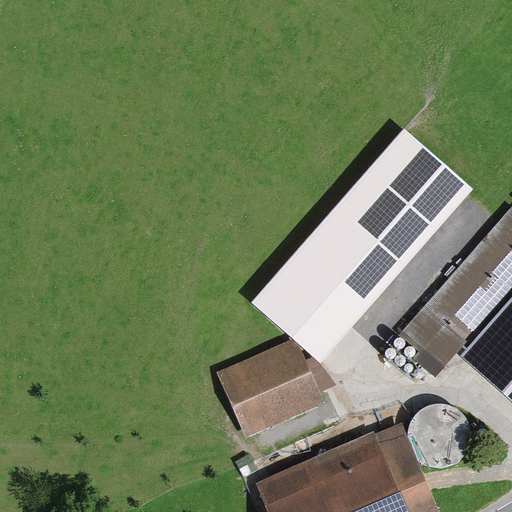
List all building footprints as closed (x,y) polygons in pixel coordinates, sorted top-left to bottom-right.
[(404,135),(252,309),(320,369),(473,195),(404,135)] [(511,294),(511,211),(400,338),(418,354),(412,361),(435,382),(511,294)] [(511,302),(464,357),(511,399),(511,302)] [(288,346),(216,375),(244,442),(316,412),(288,346)] [(419,436),(447,434),(445,406),(418,407),(419,436)] [(375,438),(374,436),(255,489),(265,511),(437,511),(400,428),(375,438)]
